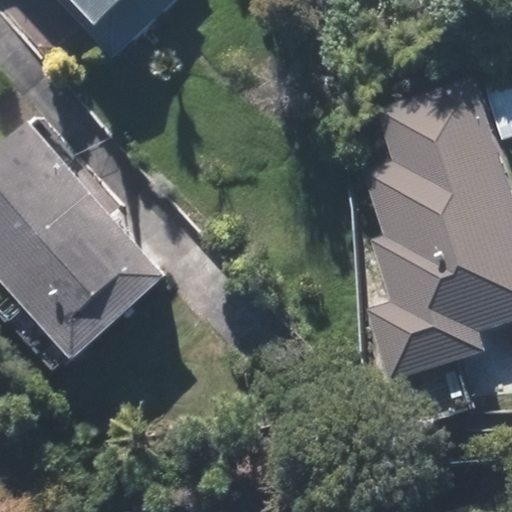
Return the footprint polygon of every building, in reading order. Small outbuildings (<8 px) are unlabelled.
[(194,0),(62,0),(123,66),(194,0)] [(511,333),(511,133),(498,89),(400,120),(412,156),(388,164),(410,232),(395,237),(415,299),(385,308),(411,392),(511,359),(511,338),(511,334),(511,333)] [(44,134),(0,173),(0,270),(95,374),(187,290),(44,134)] [(299,348),(265,319),(229,361),(264,390),(299,348)] [(120,412),(98,435),(117,455),(140,431),(120,412)] [(73,505),(112,509),(115,485),(104,485),(105,476),(86,474),(85,482),(75,481),(73,505)]
